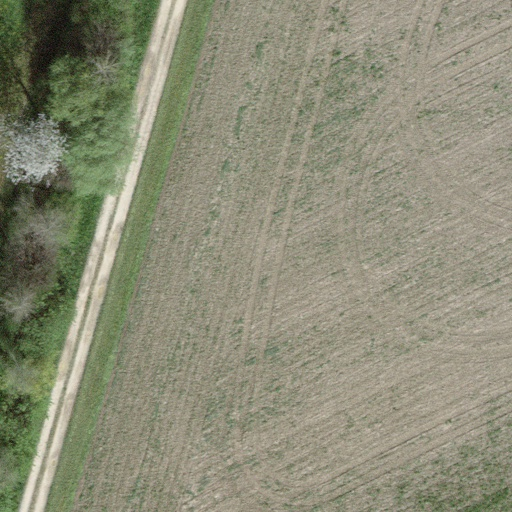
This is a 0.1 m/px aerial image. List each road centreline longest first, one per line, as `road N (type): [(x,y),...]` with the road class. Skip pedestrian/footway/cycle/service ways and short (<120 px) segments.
road 1 (track): [(38,511),(179,0)]
road 2 (track): [(42,0),(0,157)]
